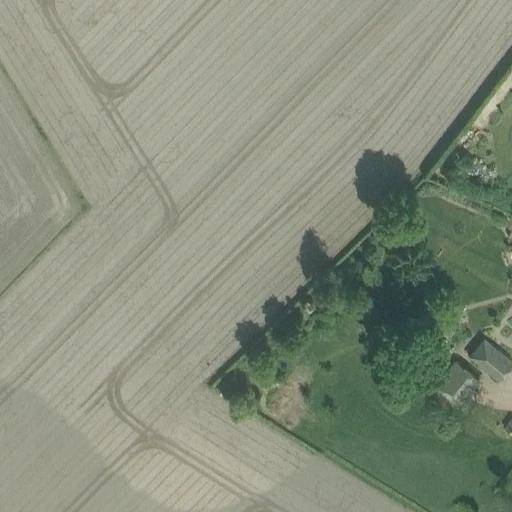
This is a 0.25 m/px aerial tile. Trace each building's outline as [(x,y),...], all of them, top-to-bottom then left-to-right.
[(444,321),(438,331),(448,338),(454,328),(444,321)] [(437,335),(429,345),(444,357),(452,347),(437,335)] [(511,358),(484,335),(469,353),(499,378),(511,362),(511,358)] [(413,348),(404,359),(412,365),(420,354),(413,348)] [(456,358),(434,384),(459,404),(481,378),(456,358)]
